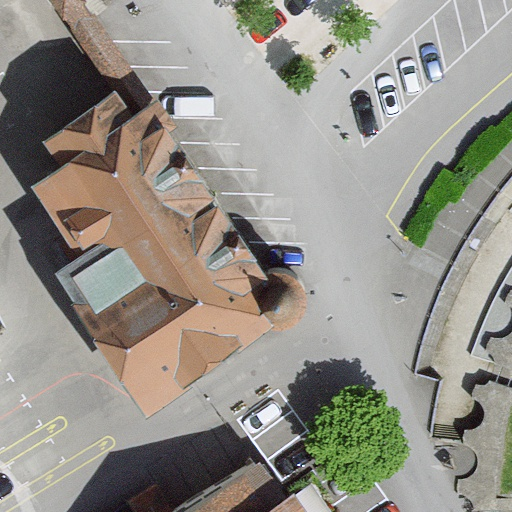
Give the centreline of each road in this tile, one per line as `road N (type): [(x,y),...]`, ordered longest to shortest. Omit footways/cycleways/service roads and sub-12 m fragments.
road 1 (residential): [(131,0),(264,161),(348,305)]
road 2 (residential): [(51,511),(348,305)]
road 3 (residential): [(348,305),(420,511)]
